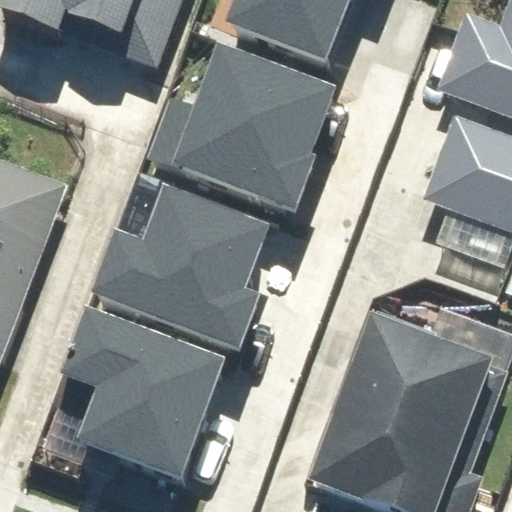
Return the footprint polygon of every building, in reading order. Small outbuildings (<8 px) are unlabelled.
[(23,0),(16,21),(166,75),(193,0),(23,0)] [(245,0),(235,26),(338,68),(365,0),(245,0)] [(511,235),(511,29),(511,34),(477,22),(450,98),(511,120),(511,139),(465,123),(434,208),(511,235)] [(173,94),(147,164),(301,219),(344,100),(226,58),(209,107),(173,94)] [(0,372),(8,375),(75,191),(0,164),(0,372)] [(126,244),(104,302),(245,356),(264,307),(251,302),(274,242),(171,203),(152,253),(126,244)] [(99,421),(90,445),(183,482),(226,374),(99,323),(65,407),(99,421)] [(481,511),(491,485),(480,480),(511,392),(511,377),(509,376),(511,368),(390,324),(329,490),(388,511),(481,511)]
